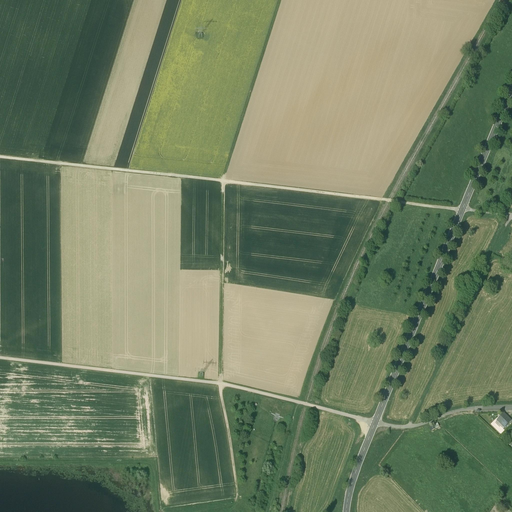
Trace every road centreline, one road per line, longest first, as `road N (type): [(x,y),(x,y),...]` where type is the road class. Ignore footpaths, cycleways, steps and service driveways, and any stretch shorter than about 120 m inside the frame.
road 1 (track): [(0,157),(461,210)]
road 2 (tertiary): [(511,90),(374,423),(346,511)]
road 3 (track): [(219,384),(222,181),(280,0)]
road 4 (track): [(219,384),(236,496),(162,506),(156,458),(0,460)]
road 5 (track): [(374,423),(219,384),(0,358)]
road 6 (track): [(408,427),(510,215)]
